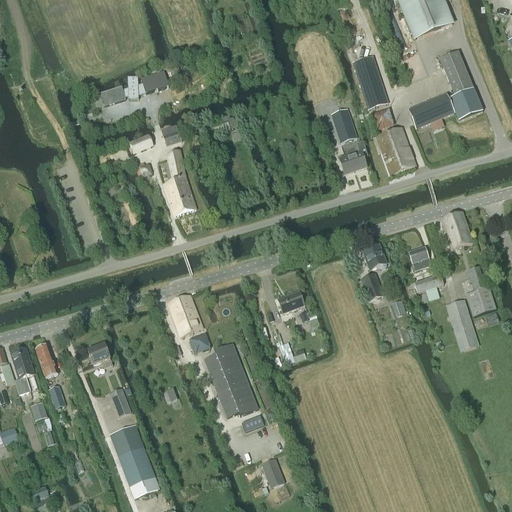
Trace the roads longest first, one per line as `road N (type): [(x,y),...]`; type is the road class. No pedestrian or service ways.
road 1 (unclassified): [(0,300),(511,151)]
road 2 (tertiary): [(0,340),(511,193)]
